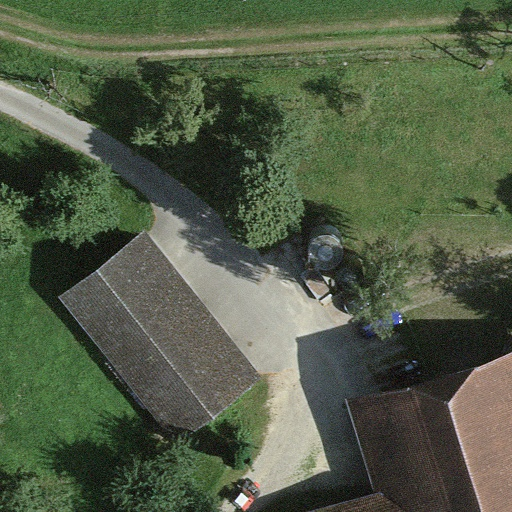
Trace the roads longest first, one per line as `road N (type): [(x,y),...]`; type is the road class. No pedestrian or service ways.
road 1 (track): [(511,40),(128,59),(0,30)]
road 2 (track): [(0,96),(71,130),(187,208),(339,358)]
